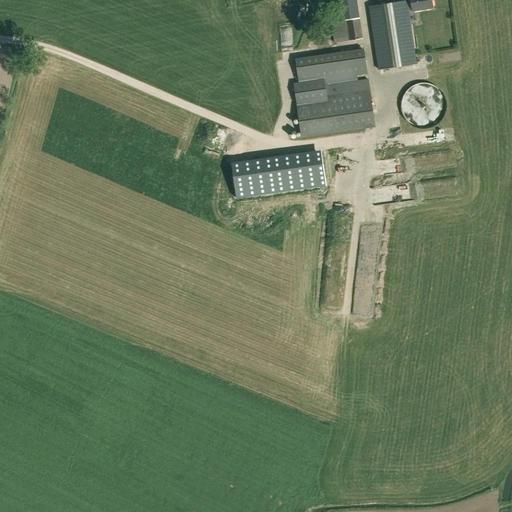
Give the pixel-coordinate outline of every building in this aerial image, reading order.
[(262,2),(242,5),(243,13),(243,16),(246,33),(267,36),(268,42),(276,45),(279,45),(281,40),(282,37),(284,31),(292,32),(294,28),(300,31),(306,18),(299,15),(298,10),(295,9),(290,9),(284,9),(285,1),(282,0),(281,0),(280,3),(275,4),(268,3),(266,4),(262,2)] [(331,0),(334,21),(359,17),(355,0),(331,0)] [(410,0),(412,11),(433,8),(431,0),(410,0)] [(410,24),(405,25),(401,1),(372,5),(380,61),(415,56),(410,24)] [(360,18),(331,23),(334,43),(363,38),(360,18)] [(299,84),(367,74),(363,49),(296,59),(299,84)] [(460,49),(450,51),(452,61),(462,60),(460,49)] [(448,106),(432,75),(400,91),(410,111),(415,109),(420,120),(448,106)] [(296,100),(301,138),(375,127),(368,79),(336,83),(337,94),(296,100)] [(454,128),(387,135),(388,145),(455,138),(454,128)] [(293,150),(322,144),(321,137),(291,142),(293,150)] [(441,183),(447,194),(460,187),(454,176),(441,183)] [(404,186),(417,185),(417,189),(437,188),(436,177),(403,179),(404,186)] [(375,192),(390,189),(388,179),(373,182),(375,192)] [(354,200),(338,201),(339,210),(355,209),(354,200)] [(345,219),(346,212),(338,211),(337,219),(345,219)] [(351,248),(352,227),(339,226),(338,247),(351,248)] [(334,259),(333,305),(345,306),(346,259),(334,259)] [(370,314),(370,285),(359,285),(359,314),(370,314)]
